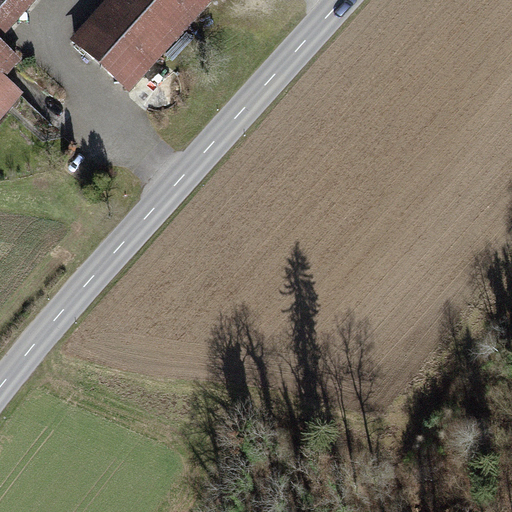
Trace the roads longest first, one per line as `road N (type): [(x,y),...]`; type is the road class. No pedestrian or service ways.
road 1 (tertiary): [(0,387),(340,0)]
road 2 (unknown): [(174,186),(71,80),(60,38),(75,0)]
